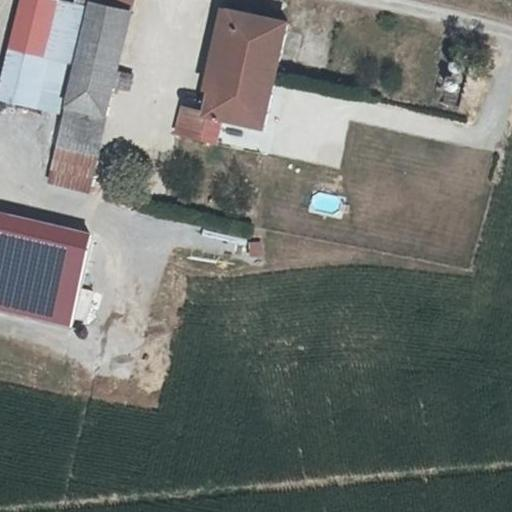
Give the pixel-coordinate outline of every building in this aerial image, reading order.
[(0,56),(29,62),(41,4),(18,0),(9,0),(0,46),(0,56)] [(77,0),(65,0),(64,9),(75,11),(77,4),(77,0)] [(77,0),(77,4),(119,13),(121,0),(77,0)] [(64,69),(64,67),(75,11),(64,9),(41,4),(29,62),(59,68),(64,69)] [(107,75),(119,13),(77,4),(75,11),(64,67),(107,75)] [(177,110),(172,136),(207,143),(212,117),(260,127),(279,19),(220,10),(201,115),(177,110)] [(0,108),(49,119),(59,68),(29,62),(0,56),(0,108)] [(64,69),(55,114),(98,122),(104,90),(107,75),(64,67),(64,69)] [(122,78),(107,75),(104,90),(119,93),(122,78)] [(274,82),(261,151),(338,166),(348,118),(371,123),(375,102),(274,82)] [(98,122),(55,114),(48,146),(92,154),(98,122)] [(0,311),(65,325),(84,232),(0,215),(0,311)] [(99,325),(91,358),(122,366),(129,332),(99,325)]
